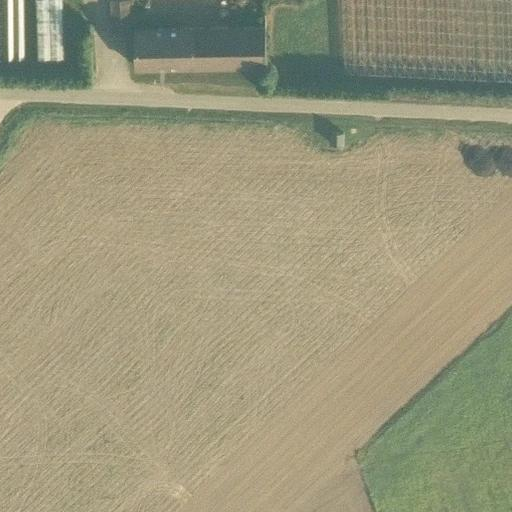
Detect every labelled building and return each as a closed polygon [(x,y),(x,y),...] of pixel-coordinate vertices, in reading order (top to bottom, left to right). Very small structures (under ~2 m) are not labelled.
[(0,0),(0,55),(25,55),(24,0),(0,0)] [(63,56),(63,0),(38,0),(38,56),(63,56)] [(130,31),(127,0),(113,0),(111,0),(113,32),(130,31)] [(136,67),(266,64),(266,25),(135,27),(136,67)] [(330,131),(330,143),(344,144),(345,132),(330,131)]
